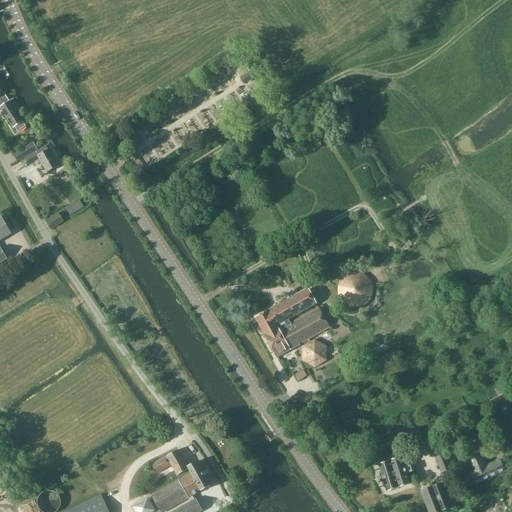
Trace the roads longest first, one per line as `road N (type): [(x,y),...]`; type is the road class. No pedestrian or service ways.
road 1 (tertiary): [(341,511),(45,73),(8,0)]
road 2 (unclassified): [(246,511),(64,265),(0,152)]
road 3 (track): [(494,0),(397,62),(350,71),(130,202)]
